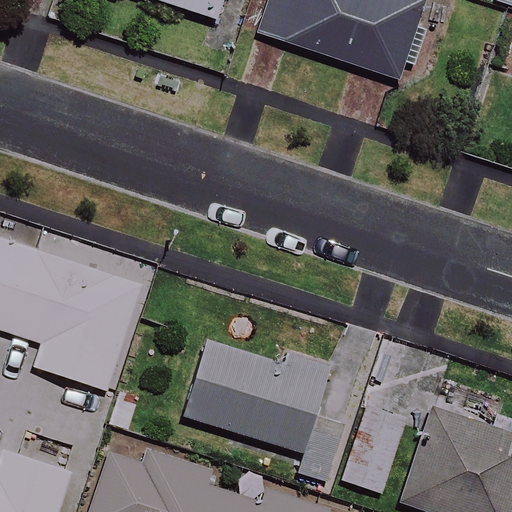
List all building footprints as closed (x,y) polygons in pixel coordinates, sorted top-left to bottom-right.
[(220,0),(150,0),(213,21),(220,0)] [(422,5),(408,0),(269,0),(258,35),(397,81),(422,5)] [(511,0),(493,0),(492,5),(511,11),(511,0)] [(0,331),(41,345),(33,368),(104,393),(139,289),(0,241),(0,331)] [(281,364),(205,341),(182,418),(305,455),(299,475),(326,483),(341,434),(310,425),(328,367),(284,353),(281,364)] [(503,401),(442,382),(402,506),(421,511),(511,511),(511,438),(493,432),(503,401)] [(408,418),(367,404),(341,481),(382,494),(408,418)] [(211,471),(114,437),(88,511),(314,511),(254,491),(250,502),(205,486),(211,471)] [(0,511),(57,511),(70,474),(1,451),(0,455),(0,511)]
